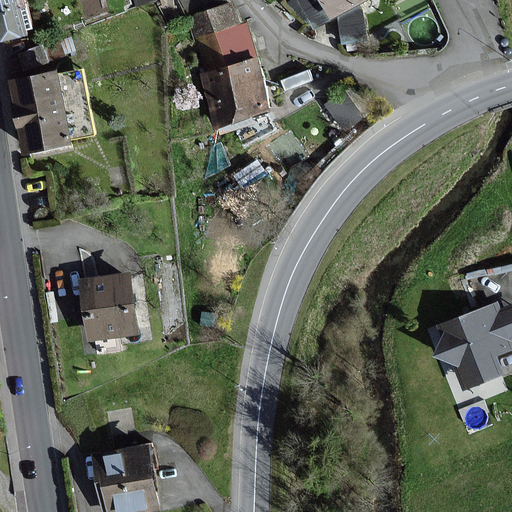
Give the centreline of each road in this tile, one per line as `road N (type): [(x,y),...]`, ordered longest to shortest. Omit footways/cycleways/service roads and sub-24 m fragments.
road 1 (residential): [(254,511),(267,368),(306,246),(374,160),(453,108)]
road 2 (primary): [(46,511),(0,201)]
road 3 (residential): [(254,0),(297,41),(441,89),(453,108)]
